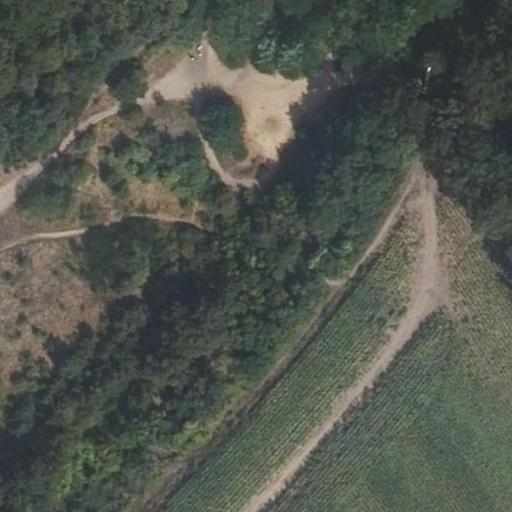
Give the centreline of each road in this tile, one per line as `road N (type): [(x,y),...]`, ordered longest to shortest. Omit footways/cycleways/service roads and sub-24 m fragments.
road 1 (track): [(425,93),(214,396),(110,511)]
road 2 (track): [(0,199),(123,90),(201,0)]
